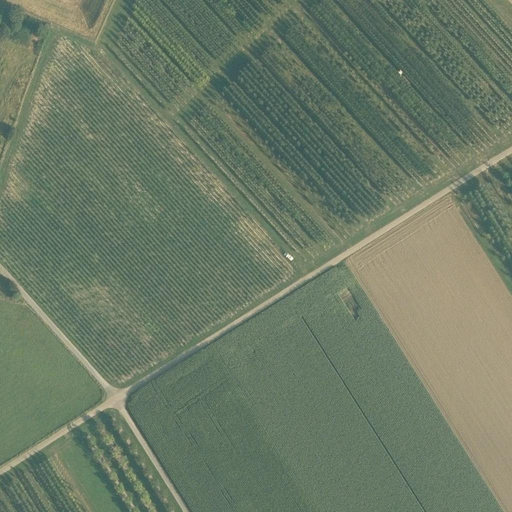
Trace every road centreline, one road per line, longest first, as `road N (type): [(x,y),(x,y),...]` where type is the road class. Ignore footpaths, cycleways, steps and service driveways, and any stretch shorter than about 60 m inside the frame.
road 1 (track): [(116,399),(511,151)]
road 2 (track): [(0,268),(116,399)]
road 3 (track): [(0,473),(116,399)]
road 4 (track): [(116,399),(186,511)]
